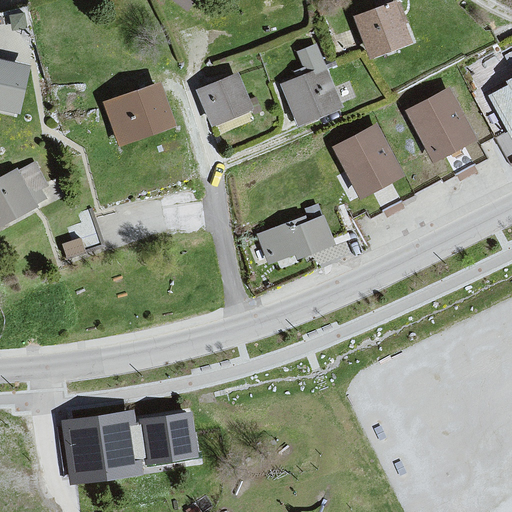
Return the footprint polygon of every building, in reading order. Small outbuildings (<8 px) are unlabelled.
[(398,5),(353,23),(370,65),(415,46),(398,5)] [(304,76),(275,88),(292,128),(340,108),(316,51),(296,59),(304,76)] [(0,110),(21,115),(30,67),(0,61),(0,110)] [(237,81),(202,95),(216,128),(251,114),(237,81)] [(511,82),(492,94),(511,128),(511,82)] [(159,87),(100,108),(116,152),(174,131),(159,87)] [(447,88),(407,109),(432,157),(472,136),(447,88)] [(381,126),(334,150),(361,202),(407,177),(381,126)] [(35,163),(0,182),(0,228),(55,197),(35,163)] [(319,209),(258,234),(269,260),(296,248),(298,253),(331,239),(319,209)] [(140,419),(146,459),(194,452),(188,411),(140,419)] [(133,412),(63,422),(72,480),(141,470),(133,412)]
